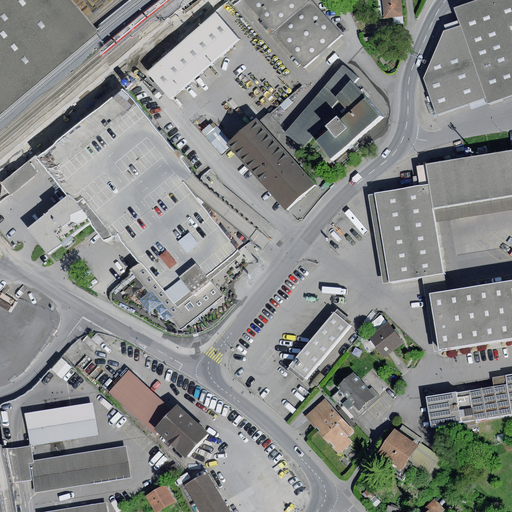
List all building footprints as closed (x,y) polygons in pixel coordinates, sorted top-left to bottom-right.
[(0,0),(0,101),(88,29),(62,0),(0,0)] [(245,0),(303,66),(339,34),(308,0),(245,0)] [(376,0),(378,19),(403,17),(401,0),(376,0)] [(432,102),(436,114),(468,103),(485,98),(487,104),(511,95),(511,0),(475,0),(455,7),(459,20),(461,26),(446,31),(443,32),(424,78),(432,102)] [(216,13),(146,72),(170,100),(239,40),(216,13)] [(444,25),(446,31),(461,26),(459,20),(444,25)] [(340,121),(367,99),(353,83),(358,77),(343,66),(285,132),(303,148),(324,126),(337,116),(340,121)] [(180,326),(219,295),(206,276),(216,267),(222,263),(237,250),(230,241),(219,227),(203,208),(191,192),(183,182),(188,179),(191,172),(145,115),(138,105),(122,86),(36,159),(51,175),(58,185),(67,196),(27,229),(47,255),(87,223),(105,245),(114,238),(117,235),(125,245),(138,260),(140,263),(131,270),(149,293),(152,290),(172,316),(180,326)] [(288,98),(280,105),(285,110),(293,103),(288,98)] [(485,98),(468,103),(470,110),(487,104),(485,98)] [(328,130),(316,140),(330,158),(381,116),(367,99),(340,121),(337,116),(324,126),(328,130)] [(436,114),(432,102),(427,104),(431,116),(436,114)] [(257,120),(228,146),(288,211),(316,185),(257,120)] [(511,196),(511,149),(426,163),(428,184),(433,209),(437,208),(511,196)] [(29,161),(2,183),(12,196),(39,173),(29,161)] [(428,184),(374,193),(389,282),(421,276),(445,273),(433,209),(428,184)] [(389,282),(374,193),(368,194),(383,283),(389,282)] [(511,196),(437,208),(439,221),(511,209),(511,196)] [(448,291),(445,273),(421,276),(434,351),(439,350),(430,294),(448,291)] [(511,281),(448,291),(430,294),(438,351),(439,350),(511,338),(511,281)] [(172,316),(152,290),(149,293),(139,300),(150,313),(155,309),(166,321),(172,316)] [(45,323),(50,313),(41,308),(35,318),(45,323)] [(333,312),(289,366),(305,380),(350,326),(333,312)] [(390,323),(370,337),(384,357),(404,342),(390,323)] [(21,366),(37,348),(17,330),(1,348),(21,366)] [(63,377),(72,367),(64,360),(55,370),(63,377)] [(372,368),(361,379),(370,389),(372,387),(380,395),(389,386),(372,368)] [(129,370),(109,392),(152,432),(155,429),(172,410),(129,370)] [(354,371),(336,387),(339,390),(332,397),(341,407),(343,405),(356,419),(379,399),(370,389),(361,379),(354,371)] [(507,385),(506,375),(493,378),(494,387),(507,385)] [(511,416),(507,385),(494,387),(457,393),(462,424),(511,416)] [(462,424),(457,393),(427,397),(432,428),(462,424)] [(325,399),(305,416),(339,454),(352,442),(347,437),(354,431),(325,399)] [(92,404),(25,414),(30,445),(97,434),(92,404)] [(172,410),(155,429),(186,458),(209,434),(177,405),(172,410)] [(402,425),(398,432),(418,446),(420,443),(423,439),(402,425)] [(394,430),(377,454),(392,464),(387,470),(402,481),(413,466),(407,462),(418,446),(398,432),(394,430)] [(420,443),(418,446),(407,462),(413,466),(432,479),(445,460),(420,443)] [(0,511),(13,511),(8,483),(2,450),(2,447),(0,445),(0,511)] [(2,450),(8,483),(31,480),(28,461),(34,461),(31,446),(2,450)] [(124,447),(31,462),(36,493),(129,477),(124,447)] [(231,511),(207,473),(186,485),(202,511),(231,511)] [(165,485),(145,496),(154,511),(158,511),(175,502),(165,485)] [(368,489),(362,494),(369,503),(375,497),(368,489)] [(425,508),(429,511),(442,511),(445,510),(435,499),(425,508)] [(108,511),(107,502),(48,511),(108,511)]
